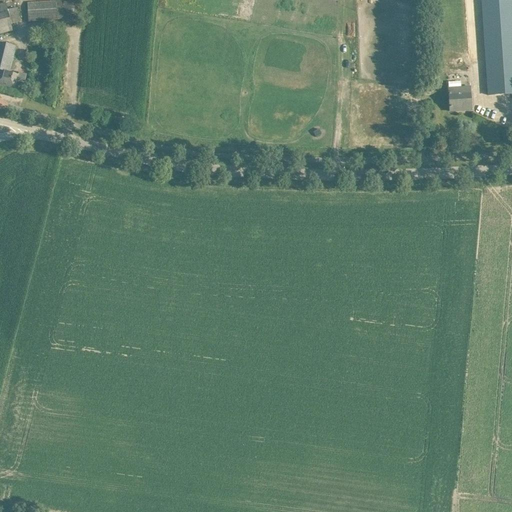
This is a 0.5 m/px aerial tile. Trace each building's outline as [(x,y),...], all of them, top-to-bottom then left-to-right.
[(63,19),(64,0),(55,0),(27,2),(28,22),(63,19)] [(64,0),(63,19),(63,20),(81,21),(82,0),(64,0)] [(511,0),(481,0),(487,85),(488,95),(511,93),(511,0)] [(5,4),(0,4),(0,33),(12,31),(11,25),(20,23),(17,9),(7,11),(5,4)] [(0,85),(14,90),(17,80),(24,82),(26,74),(18,73),(18,76),(9,73),(16,47),(0,43),(0,85)] [(449,89),(449,102),(450,112),(471,110),(470,88),(449,89)]
